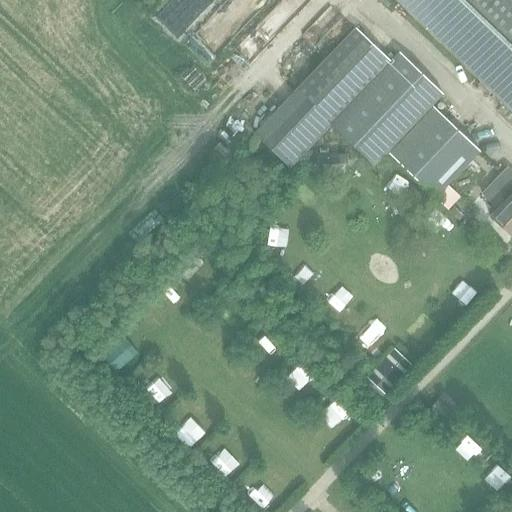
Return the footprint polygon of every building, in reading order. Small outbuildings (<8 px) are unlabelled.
[(283,0),(260,20),(268,29),(294,6),(288,0),(283,0)] [(511,0),(396,0),(397,0),(511,110),(511,0)] [(353,30),(254,134),(289,167),(330,124),(387,62),(353,30)] [(387,62),(330,124),(373,165),(386,150),(435,196),(479,149),(431,104),(441,93),(398,51),(387,62)] [(259,84),(258,103),(275,103),(275,85),(259,84)] [(511,183),(501,173),(482,193),(497,207),(490,215),(511,234),(511,232),(511,183)] [(451,205),(448,208),(459,218),(462,215),(451,205)] [(436,269),(449,271),(451,252),(438,250),(436,269)] [(273,340),(284,343),(289,325),(277,322),(273,340)] [(366,376),(384,394),(411,366),(393,349),(366,376)] [(308,352),(301,358),(313,373),(320,367),(308,352)] [(331,394),(340,413),(357,405),(348,386),(331,394)] [(439,399),(425,412),(439,426),(452,413),(439,399)] [(260,482),(250,489),(264,507),(274,500),(260,482)]
